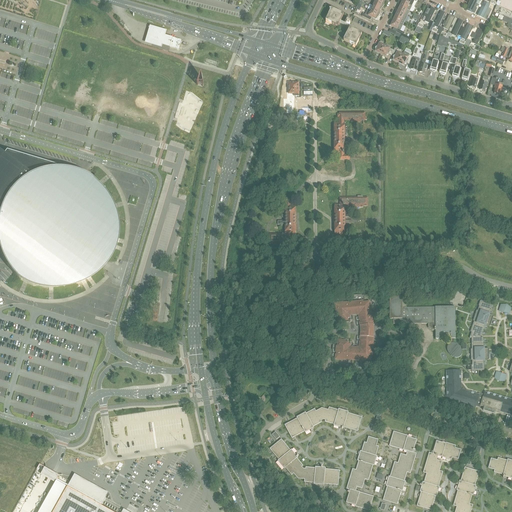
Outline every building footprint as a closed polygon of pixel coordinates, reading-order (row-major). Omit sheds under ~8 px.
[(472,0),(467,11),(472,13),(478,0),(472,0)] [(384,6),(384,5),(375,1),(373,6),(381,10),(381,9),(384,6)] [(410,11),(412,6),(400,1),(400,5),(399,6),(410,11)] [(478,17),(484,20),(491,6),(484,2),(478,17)] [(380,11),(381,10),(373,6),(371,11),(379,15),(380,11)] [(396,10),(407,16),(410,11),(399,6),(398,7),(396,10)] [(421,22),(428,25),(435,9),(429,6),(421,22)] [(338,27),(340,22),(344,15),(332,9),(331,9),(330,12),(326,21),(326,22),(328,23),(329,23),(338,27)] [(394,16),(405,21),(407,16),(396,10),(395,11),(395,14),(394,16)] [(379,16),(379,15),(371,11),(368,16),(363,14),(362,17),(370,20),(372,18),(376,20),(377,18),(379,16)] [(441,11),(434,26),(438,28),(444,13),(441,11)] [(448,15),(442,28),(449,31),(455,18),(448,15)] [(391,20),(392,21),(402,26),(405,21),(394,16),(393,17),(391,20)] [(456,19),(449,34),(456,37),(463,22),(456,19)] [(400,31),(402,26),(392,21),(391,20),(391,21),(390,24),(389,26),(394,28),(392,31),(396,32),(400,34),(403,36),(405,33),(402,32),(400,31)] [(465,23),(458,38),(465,41),(472,27),(465,23)] [(170,47),(173,38),(165,36),(166,32),(149,26),(144,43),(161,48),(162,45),(170,47)] [(350,28),(345,38),(345,37),(343,40),(344,40),(344,41),(353,45),(355,47),(356,46),(356,47),(362,34),(350,28)] [(479,29),(472,44),(477,46),(484,32),(479,29)] [(173,38),(170,47),(178,50),(181,40),(179,40),(173,38)] [(381,54),(385,46),(382,45),(383,42),(380,41),(378,46),(377,46),(376,48),(375,49),(376,49),(376,50),(375,52),(381,54)] [(388,55),(391,56),(394,50),(390,49),(385,46),(381,54),(386,57),(387,55),(388,55)] [(393,61),(398,63),(403,55),(397,52),(399,50),(395,48),(394,50),(391,56),(394,57),(393,58),(394,59),(393,61)] [(425,51),(424,55),(421,65),(419,72),(424,74),(425,70),(426,71),(428,67),(427,67),(428,64),(425,63),(426,60),(427,56),(428,52),(425,51)] [(405,56),(403,55),(398,63),(404,66),(405,64),(406,64),(409,65),(412,57),(406,54),(405,56)] [(449,63),(452,64),(454,58),(451,57),(450,62),(443,60),(443,62),(442,64),(439,73),(440,73),(441,73),(441,74),(443,75),(445,75),(445,74),(446,75),(449,63)] [(487,63),(477,59),(475,65),(484,69),(487,63)] [(413,61),(411,70),(412,70),(415,72),(415,71),(416,72),(419,63),(413,61)] [(432,61),(430,70),(432,71),(431,71),(433,72),(435,72),(436,72),(439,63),(433,61),(432,61)] [(461,69),(455,67),(452,77),(453,77),(454,78),(457,78),(458,78),(458,79),(461,69)] [(496,67),(493,77),(499,79),(502,69),(496,67)] [(468,81),(471,72),(470,72),(464,70),(462,79),(462,80),(464,81),(466,81),(468,81)] [(472,79),(469,87),(475,89),(478,80),(478,78),(472,76),(472,79)] [(479,90),(485,91),(486,88),(488,84),(487,84),(488,78),(489,77),(483,76),(482,82),(479,90)] [(500,95),(502,90),(502,89),(503,88),(502,88),(503,86),(502,86),(503,84),(496,82),(497,79),(492,78),(490,84),(495,86),(494,88),(495,89),(494,93),(497,94),(497,95),(499,95),(500,95)] [(294,81),(286,81),(287,99),(283,99),(283,107),(287,107),(287,113),(294,113),(294,111),(294,96),(298,96),(298,93),(298,92),(299,92),(299,90),(298,89),(298,83),(294,83),(294,81)] [(351,139),(344,139),(344,136),(348,136),(348,127),(344,127),(344,123),(346,123),(346,121),(351,121),(351,122),(361,122),(361,121),(367,121),(367,118),(365,118),(365,113),(339,113),(339,114),(337,114),(337,118),(339,118),(339,124),(334,124),(335,127),(334,128),(334,129),(335,130),(335,146),(334,147),(334,149),(335,149),(335,152),(339,152),(339,160),(350,160),(350,155),(344,155),(344,143),(352,143),(352,140),(351,139)] [(0,248),(1,250),(1,252),(2,254),(3,256),(4,258),(5,260),(6,262),(7,264),(8,265),(9,267),(10,268),(11,270),(12,271),(13,273),(15,274),(16,275),(17,276),(19,278),(20,279),(21,279),(21,280),(23,281),(25,282),(27,283),(29,284),(31,285),(33,285),(35,286),(38,287),(40,288),(42,288),(44,289),(46,289),(49,289),(51,290),(53,290),(54,290),(55,290),(58,290),(60,290),(62,290),(64,289),(67,289),(69,289),(71,288),(73,288),(75,287),(78,287),(80,286),(82,285),(83,285),(84,284),(86,283),(87,283),(88,282),(89,282),(90,281),(92,280),(93,279),(95,278),(97,276),(99,275),(100,274),(102,272),(103,270),(105,269),(106,267),(107,266),(107,265),(108,264),(109,262),(110,262),(111,260),(112,258),(113,256),(114,254),(114,252),(115,250),(116,248),(116,246),(117,245),(117,244),(117,243),(117,241),(118,239),(118,238),(118,237),(118,235),(118,233),(118,230),(118,228),(118,226),(118,224),(117,222),(117,219),(117,217),(116,215),(115,213),(115,211),(114,209),(114,208),(113,206),(112,204),(111,202),(110,200),(109,198),(108,196),(107,194),(106,192),(104,191),(103,189),(102,187),(100,185),(99,184),(97,182),(95,181),(94,180),(92,178),(91,177),(90,177),(88,176),(86,175),(84,174),(82,173),(80,172),(78,172),(76,171),(74,170),(74,171),(72,170),(70,170),(68,170),(66,169),(64,169),(62,169),(60,169),(58,169),(56,169),(55,166),(49,164),(41,161),(6,151),(3,155),(0,152),(0,248)] [(345,228),(345,224),(352,224),(352,220),(345,220),(345,208),(347,208),(348,207),(348,206),(353,206),(353,208),(363,207),(363,206),(368,206),(368,198),(363,198),(363,197),(362,196),(357,196),(357,198),(340,198),(340,206),(335,206),(335,209),(334,209),(334,211),(335,212),(335,228),(335,229),(335,230),(335,231),(335,234),(340,234),(340,244),(343,244),(343,245),(346,245),(346,244),(352,244),(352,240),(345,240),(345,232),(346,232),(346,228),(345,228)] [(282,218),(286,218),(286,235),(282,235),(282,234),(269,234),(269,241),(271,241),(271,245),(285,245),(285,246),(287,246),(287,245),(291,245),(291,234),(295,234),(295,231),(296,231),(296,229),(295,228),(295,212),(296,211),(296,210),(295,209),(295,206),(290,206),(290,198),(282,198),(282,203),(286,203),(286,205),(286,216),(282,216),(282,218)] [(371,273),(368,273),(368,278),(371,278),(389,278),(389,269),(383,269),(383,267),(378,267),(378,269),(371,269),(371,273)] [(454,343),(454,339),(455,339),(455,307),(435,307),(435,308),(406,308),(406,297),(402,297),(390,297),(390,319),(393,319),(393,324),(428,324),(428,327),(432,331),(436,331),(436,339),(451,339),(451,343),(450,344),(449,345),(448,346),(448,347),(447,347),(447,348),(447,349),(447,350),(448,351),(448,352),(449,353),(449,354),(450,354),(450,355),(451,356),(452,356),(453,357),(454,357),(455,358),(456,358),(457,358),(458,358),(459,358),(459,357),(460,357),(461,356),(462,355),(462,354),(462,353),(462,352),(462,351),(462,350),(461,350),(461,349),(461,348),(460,347),(459,346),(459,345),(458,345),(457,344),(456,344),(455,343),(454,343)] [(472,332),(470,338),(483,338),(481,338),(481,336),(486,323),(490,325),(493,318),(488,316),(490,310),(491,310),(493,304),(492,304),(492,305),(481,301),(481,300),(479,306),(478,311),(477,310),(473,321),(474,321),(470,332),(472,332)] [(354,302),(351,303),(352,308),(352,314),(354,314),(359,314),(360,320),(361,322),(360,322),(360,326),(373,325),(372,312),(371,312),(371,310),(371,303),(369,304),(369,302),(363,302),(363,301),(354,302)] [(336,310),(336,317),(337,317),(337,319),(337,323),(345,322),(345,321),(348,320),(348,318),(349,318),(349,315),(352,315),(352,314),(352,308),(351,303),(351,302),(343,303),(340,303),(340,304),(335,305),(336,308),(336,310)] [(361,331),(361,336),(373,337),(374,331),(373,325),(360,326),(361,331)] [(371,351),(372,349),(373,337),(361,336),(360,340),(361,340),(361,342),(360,342),(360,348),(354,348),(353,348),(352,354),(353,354),(352,359),(355,360),(364,361),(364,360),(370,360),(370,358),(372,358),(372,351),(371,351)] [(483,351),(483,338),(470,338),(469,338),(471,338),(472,349),(471,349),(471,360),(472,360),(472,365),(471,365),(472,372),(472,371),(484,370),(484,371),(485,371),(484,365),(484,358),(489,358),(488,355),(488,354),(488,351),(483,351)] [(352,360),(352,359),(353,354),(352,354),(353,348),(349,347),(350,344),(348,344),(348,342),(345,342),(345,341),(337,340),(337,344),(338,344),(338,346),(337,346),(336,352),(337,353),(337,354),(336,354),(336,358),(341,358),(341,359),(344,359),(352,360)] [(475,408),(476,405),(479,395),(467,391),(467,390),(462,383),(461,383),(461,371),(446,371),(447,382),(448,382),(448,389),(447,389),(447,398),(448,398),(449,400),(449,401),(458,403),(464,405),(475,408)] [(484,396),(479,395),(476,405),(484,407),(483,411),(495,414),(496,411),(500,412),(503,403),(508,405),(509,399),(485,392),(484,396)] [(503,403),(500,412),(511,415),(511,399),(509,399),(508,405),(503,403)] [(285,425),(292,439),(304,432),(305,433),(311,430),(311,431),(313,429),(313,428),(314,428),(313,427),(322,422),(321,421),(323,420),(325,420),(325,422),(334,425),(334,426),(340,428),(340,429),(342,430),(343,428),(343,429),(344,428),(358,432),(362,417),(348,413),(348,412),(339,409),(338,410),(329,407),(328,410),(322,408),(316,411),(315,409),(306,413),(306,412),(296,417),(297,418),(285,425)] [(394,432),(389,446),(393,447),(407,452),(406,455),(401,454),(398,463),(394,462),(390,477),(389,476),(386,486),(387,487),(383,500),(397,505),(402,491),(403,491),(405,485),(406,485),(406,483),(405,483),(406,482),(404,481),(407,473),(411,474),(416,454),(414,453),(415,451),(415,450),(414,450),(417,440),(408,437),(408,436),(394,432)] [(376,446),(378,440),(368,437),(367,443),(364,442),(361,452),(360,451),(360,452),(359,452),(358,454),(359,455),(357,461),(359,461),(356,470),(352,469),(346,489),(349,490),(348,492),(349,493),(346,503),(355,506),(355,507),(369,511),(374,497),(356,491),(357,487),(362,489),(365,480),(369,481),(373,466),(374,466),(377,456),(376,456),(379,447),(376,446)] [(338,486),(340,470),(326,469),(326,468),(324,468),(325,467),(322,466),(322,468),(315,467),(315,468),(306,467),(303,469),(302,467),(303,466),(297,458),(298,458),(297,457),(298,456),(296,454),(296,455),(291,450),(290,450),(281,439),(270,449),(279,460),(278,461),(284,469),(285,468),(291,475),(293,474),(298,479),(304,480),(304,482),(314,483),(314,484),(324,485),(324,484),(338,486)] [(417,506),(431,510),(435,497),(437,497),(440,487),(438,487),(443,472),(439,471),(442,462),(437,460),(438,456),(451,460),(452,458),(458,460),(461,450),(455,448),(456,446),(446,443),(446,444),(436,441),(433,451),(432,451),(431,453),(429,453),(423,473),(426,474),(424,482),(423,482),(422,483),(421,483),(421,485),(420,485),(420,486),(422,486),(420,492),(421,492),(417,506)] [(0,511),(12,511),(37,466),(0,454),(0,511)] [(511,460),(508,459),(507,461),(498,458),(497,460),(491,459),(488,468),(494,470),(494,472),(503,475),(503,476),(503,478),(504,478),(506,478),(506,477),(511,478),(511,460)] [(475,485),(479,472),(465,467),(461,481),(459,481),(456,491),(458,491),(453,506),(457,507),(455,511),(470,511),(473,505),(470,504),(472,495),(473,496),(475,489),(476,490),(477,487),(476,487),(476,486),(475,485)] [(80,502),(74,511),(111,511),(101,506),(96,503),(98,499),(87,492),(84,497),(68,487),(64,494),(65,493),(80,502)]
